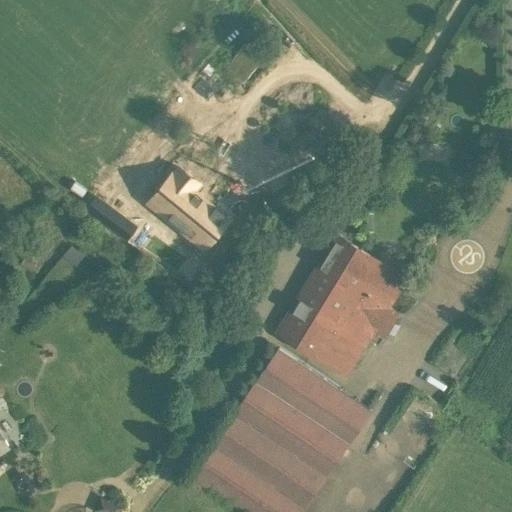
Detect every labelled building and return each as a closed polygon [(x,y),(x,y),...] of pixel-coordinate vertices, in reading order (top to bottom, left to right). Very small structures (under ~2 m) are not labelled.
[(265,69),(272,61),(249,44),(243,52),(265,69)] [(200,183),(179,165),(174,171),(173,170),(147,202),(204,250),(231,218),(195,188),(200,183)] [(51,249),(31,237),(20,256),(24,258),(20,263),(36,272),(51,249)] [(404,282),(337,239),(279,332),(346,374),(404,282)] [(259,300),(240,288),(229,307),(248,318),(259,300)] [(304,511),(372,405),(277,346),(193,480),(244,511),(304,511)] [(0,449),(10,444),(0,428),(0,449)]
